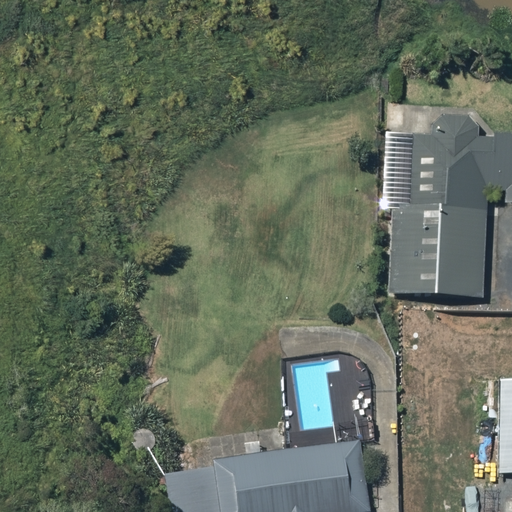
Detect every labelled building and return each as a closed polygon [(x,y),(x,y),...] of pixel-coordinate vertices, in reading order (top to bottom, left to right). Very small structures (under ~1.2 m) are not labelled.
[(408,99),(390,98),(389,132),(407,132),(408,99)] [(511,194),(511,139),(495,138),(495,141),(478,141),(478,130),(469,119),(442,118),(432,128),(431,137),(412,137),(410,209),(390,208),(387,297),(482,301),(487,193),(511,194)] [(449,361),(491,363),(493,322),(451,319),(449,361)] [(427,440),(427,511),(511,511),(511,382),(463,382),(462,439),(427,440)] [(368,511),(359,445),(213,467),(213,470),(175,476),(169,437),(157,438),(168,511),(368,511)]
